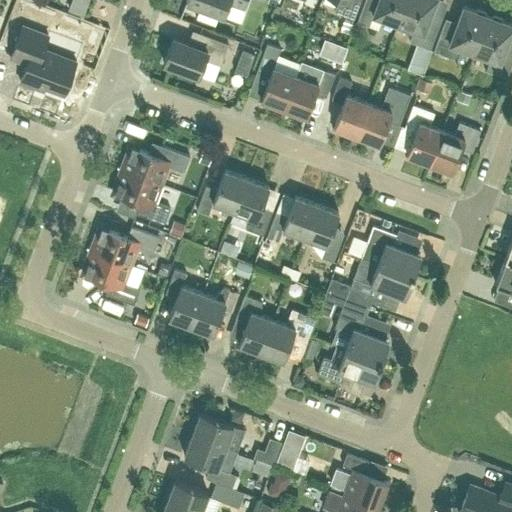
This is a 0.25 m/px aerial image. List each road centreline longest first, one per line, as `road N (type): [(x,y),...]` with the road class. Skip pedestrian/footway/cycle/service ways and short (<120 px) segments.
road 1 (residential): [(477,218),(110,76)]
road 2 (residential): [(168,364),(41,315),(28,301),(80,148)]
road 3 (residential): [(391,446),(477,218)]
road 4 (residential): [(391,446),(168,364)]
road 5 (residential): [(112,511),(168,364)]
